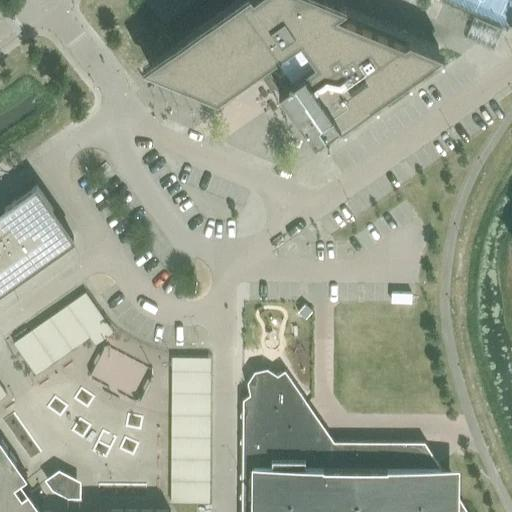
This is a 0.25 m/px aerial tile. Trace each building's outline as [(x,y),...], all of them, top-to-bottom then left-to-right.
[(231,0),(168,45),(142,63),(216,94),(255,67),(263,61),(278,82),(314,134),(337,117),(340,121),(443,49),(437,46),(341,6),(346,3),(338,0),(231,0)] [(278,82),(263,61),(255,67),(259,73),(270,88),(278,82)] [(153,79),(148,73),(142,78),(147,84),(153,79)] [(0,209),(0,287),(73,237),(36,184),(0,209)] [(304,303),(297,311),(305,318),(312,310),(304,303)] [(468,511),(456,491),(456,485),(452,485),(424,440),(333,439),(312,408),(284,368),(242,397),(240,511),(468,511)] [(168,407),(167,442),(204,442),(205,408),(168,407)] [(169,511),(170,510),(92,509),(92,511),(51,511),(50,510),(41,509),(27,489),(21,494),(14,484),(26,475),(0,437),(0,511),(169,511)] [(68,491),(67,474),(52,475),(53,492),(68,491)]
